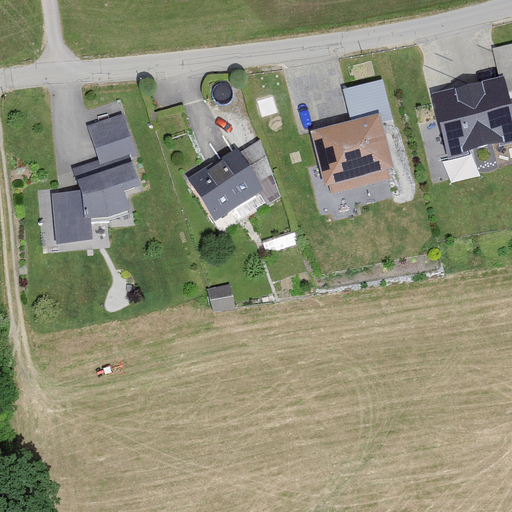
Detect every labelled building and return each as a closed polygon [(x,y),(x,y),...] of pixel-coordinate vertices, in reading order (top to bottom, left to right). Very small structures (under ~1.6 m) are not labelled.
[(511,94),(511,48),(492,54),(503,96),(511,94)] [(511,146),(496,83),(426,101),(442,163),(511,146)] [(385,123),(376,87),(339,97),(347,129),(305,139),(320,199),(390,182),(375,125),(385,123)] [(93,239),(91,218),(108,217),(130,209),(124,191),(142,185),(131,158),(137,156),(122,114),(87,126),(99,160),(73,169),(81,190),(52,194),(56,244),(93,239)] [(268,179),(256,146),(237,158),(234,153),(183,185),(210,226),(258,195),(254,188),(268,179)]
